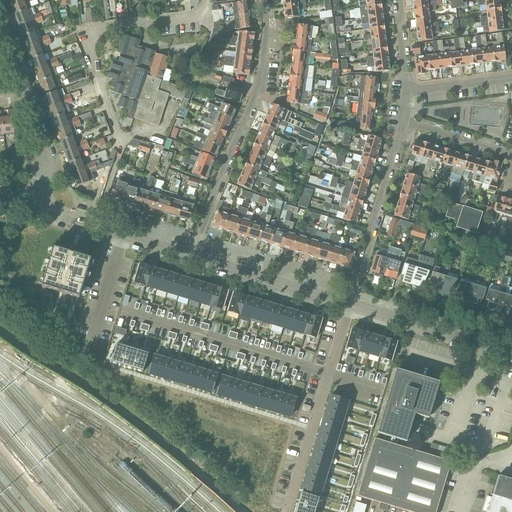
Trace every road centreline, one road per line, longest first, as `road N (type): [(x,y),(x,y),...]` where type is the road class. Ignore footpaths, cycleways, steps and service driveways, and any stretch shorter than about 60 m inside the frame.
road 1 (residential): [(189,254),(255,95),(270,39),(266,0)]
road 2 (residential): [(349,303),(287,511)]
road 3 (residential): [(353,305),(403,120)]
road 4 (residential): [(189,254),(349,303)]
road 5 (residential): [(353,305),(511,353)]
road 6 (residential): [(41,208),(189,254)]
